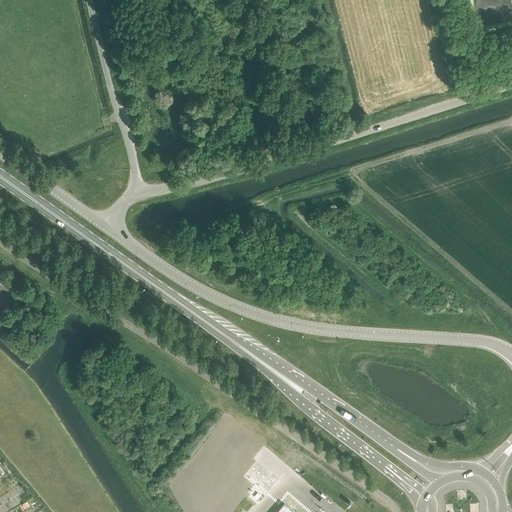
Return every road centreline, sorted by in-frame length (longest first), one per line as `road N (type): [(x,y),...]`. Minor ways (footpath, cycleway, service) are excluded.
road 1 (unclassified): [(511,354),(472,340),(260,317),(151,261),(95,218)]
road 2 (unclassified): [(137,191),(261,163),(511,85)]
road 3 (primary): [(255,357),(0,175)]
road 4 (unclassified): [(137,191),(88,0)]
road 5 (primary): [(403,453),(255,357)]
road 6 (primary): [(255,357),(389,470)]
